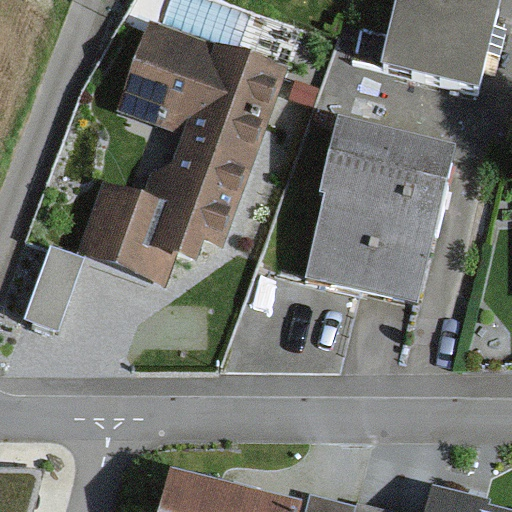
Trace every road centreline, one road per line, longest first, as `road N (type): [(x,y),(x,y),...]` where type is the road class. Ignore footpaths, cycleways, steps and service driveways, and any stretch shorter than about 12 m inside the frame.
road 1 (residential): [(109,420),(511,421)]
road 2 (residential): [(0,276),(102,0)]
